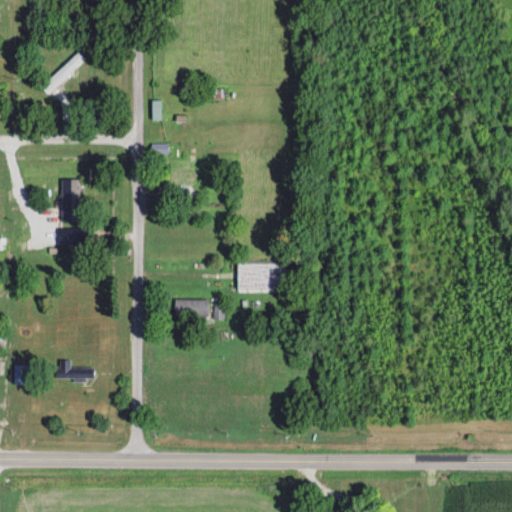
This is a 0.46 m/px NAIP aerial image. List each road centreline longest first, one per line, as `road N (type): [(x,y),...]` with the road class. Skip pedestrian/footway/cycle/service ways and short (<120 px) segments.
road 1 (residential): [(134,460),(135,0)]
road 2 (secondary): [(511,462),(134,460)]
road 3 (residential): [(135,138),(0,138)]
road 4 (secondary): [(0,459),(134,460)]
